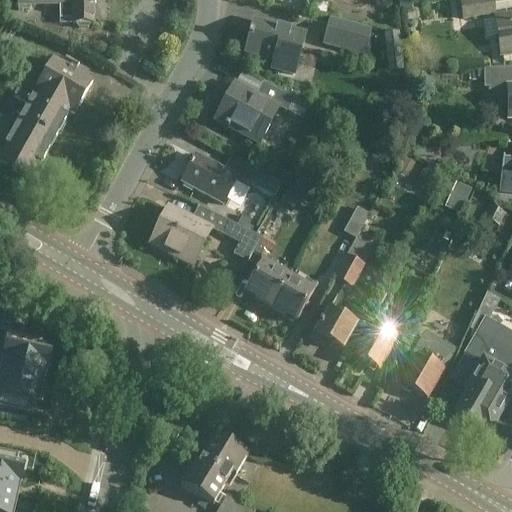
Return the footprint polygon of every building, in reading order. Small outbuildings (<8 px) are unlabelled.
[(59,4),(58,0),(18,0),(18,5),(18,11),(29,11),(29,5),(59,4)] [(58,0),(59,4),(59,20),(72,20),(73,25),(76,25),(78,29),(88,28),(90,24),(93,24),(92,0),(58,0)] [(306,0),(304,12),(325,17),(327,4),(306,0)] [(398,10),(397,0),(388,0),(389,11),(398,10)] [(492,0),(478,0),(459,3),(462,23),(495,17),(492,0)] [(511,16),(495,19),(501,57),(511,55),(511,16)] [(300,34),(292,32),(254,22),(246,51),(275,59),(271,74),(288,78),(298,40),(300,34)] [(371,32),(332,22),(325,48),(364,58),(371,32)] [(401,72),(397,34),(383,35),(387,73),(401,72)] [(483,40),(487,56),(498,53),(494,37),(483,40)] [(366,74),(368,59),(326,53),(324,68),(366,74)] [(1,121),(0,122),(0,165),(31,183),(69,116),(73,118),(92,84),(84,79),(87,74),(64,61),(61,66),(53,61),(31,100),(16,91),(12,98),(27,107),(15,128),(1,121)] [(511,70),(484,71),(485,89),(507,88),(508,121),(511,120),(511,70)] [(234,86),(215,123),(225,128),(225,129),(228,131),(229,130),(259,146),(279,110),(302,122),(309,110),(294,102),(262,85),(256,97),(234,86)] [(437,143),(416,144),(416,157),(438,158),(437,143)] [(249,185),(256,172),(231,159),(224,172),(196,157),(181,184),(224,207),(238,179),(249,185)] [(499,194),(511,194),(511,160),(502,160),(499,194)] [(436,177),(423,170),(413,188),(427,195),(436,177)] [(256,172),(249,185),(274,198),(280,185),(256,172)] [(306,189),(294,182),(280,206),(292,213),(306,189)] [(470,191),(455,184),(444,209),(460,216),(470,191)] [(483,219),(501,226),(507,214),(488,206),(483,219)] [(198,209),(192,221),(168,210),(150,247),(193,268),(211,232),(222,237),(229,224),(198,209)] [(354,243),(355,241),(369,216),(358,210),(343,237),(354,243)] [(236,227),(250,234),(255,223),(242,216),(236,227)] [(246,233),(239,246),(232,258),(246,265),(260,240),(246,233)] [(354,243),(346,258),(363,268),(372,251),(355,241),(354,243)] [(278,297),(288,279),(274,271),(278,265),(266,258),(245,296),(270,310),(278,297)] [(363,268),(346,258),(333,281),(343,287),(336,300),(345,305),(364,268),(363,268)] [(301,287),(288,279),(278,297),(270,310),(295,325),(317,288),(305,281),(301,287)] [(345,305),(336,300),(315,336),(342,352),(356,328),(355,328),(363,315),(345,305)] [(17,310),(0,306),(0,323),(13,326),(17,310)] [(377,317),(354,358),(379,372),(396,342),(383,335),(389,324),(377,317)] [(467,397),(455,417),(481,433),(489,437),(511,397),(511,381),(509,379),(511,374),(511,336),(484,321),(464,356),(480,365),(463,395),(467,397)] [(7,345),(2,370),(43,380),(46,371),(49,356),(41,353),(44,342),(14,335),(11,346),(7,345)] [(407,373),(400,386),(428,402),(443,376),(436,373),(442,364),(425,354),(420,363),(411,358),(406,367),(407,373)] [(0,378),(0,377),(0,409),(16,413),(27,416),(30,405),(37,407),(43,380),(2,370),(0,378)] [(160,437),(169,442),(173,445),(187,422),(174,413),(160,437)] [(169,442),(160,437),(145,461),(155,467),(169,442)] [(192,466),(178,488),(212,508),(231,477),(235,479),(247,458),(214,438),(195,468),(192,466)] [(0,492),(9,494),(11,486),(14,486),(17,469),(10,468),(12,456),(0,453),(0,492)] [(0,511),(6,511),(11,494),(9,494),(0,492),(0,511)] [(219,511),(251,511),(228,498),(219,511)]
